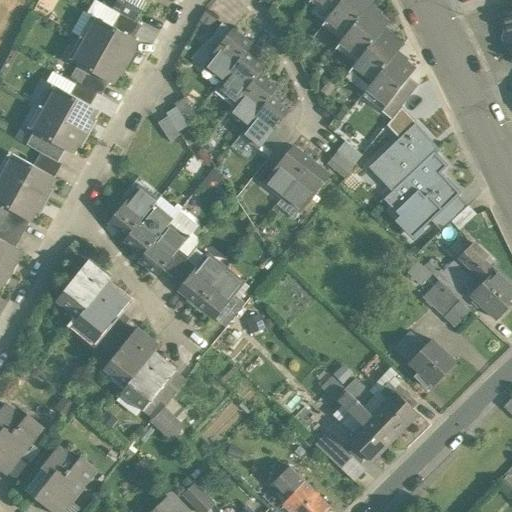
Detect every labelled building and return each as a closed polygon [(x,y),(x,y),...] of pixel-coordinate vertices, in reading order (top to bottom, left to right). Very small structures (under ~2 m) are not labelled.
[(141,9),(124,0),(117,0),(112,10),(119,14),(133,22),(141,9)] [(149,0),(124,0),(141,9),(143,10),(149,0)] [(310,0),(308,2),(328,18),(342,0),(310,0)] [(373,0),(342,0),(328,18),(322,26),(341,41),(369,7),(373,0)] [(341,41),(335,49),(354,65),(382,31),(388,22),(369,7),(341,41)] [(222,23),(207,12),(200,22),(215,33),(222,23)] [(511,12),(501,16),(506,33),(511,35),(511,39),(511,12)] [(133,22),(119,14),(112,27),(133,39),(140,26),(133,22)] [(112,27),(92,16),(80,38),(125,64),(137,42),(133,39),(112,27)] [(215,33),(208,41),(217,49),(231,31),(222,23),(215,33)] [(217,49),(202,68),(220,82),(244,52),(250,45),(232,30),(231,31),(217,49)] [(401,46),(382,31),(354,65),(348,73),(368,88),(395,53),(401,46)] [(125,64),(80,38),(68,60),(87,71),(109,83),(113,85),(125,64)] [(220,82),(214,90),(233,105),(257,75),(263,67),(244,52),(220,82)] [(368,88),(361,96),(381,112),(393,97),(408,78),(415,69),(395,53),(368,88)] [(109,83),(87,71),(80,84),(97,94),(101,96),(109,83)] [(233,105),(227,112),(246,127),(270,97),(276,89),(257,75),(233,105)] [(408,78),(393,97),(402,104),(417,86),(408,78)] [(80,84),(76,82),(68,95),(90,107),(97,94),(80,84)] [(68,95),(51,86),(39,107),(84,133),(96,111),(90,107),(68,95)] [(246,127),(239,135),(259,150),(263,146),(277,128),(289,113),(270,97),(246,127)] [(196,117),(184,98),(173,105),(175,108),(186,123),(196,117)] [(84,133),(39,107),(27,129),(44,138),(65,150),(72,154),(84,133)] [(186,123),(175,108),(165,114),(167,117),(177,133),(187,126),(186,125),(186,123)] [(386,126),(399,139),(414,125),(400,109),(386,126)] [(177,133),(167,117),(158,123),(170,142),(179,136),(177,133)] [(392,192),(434,153),(438,149),(414,125),(399,139),(369,167),(392,192)] [(277,128),(263,146),(271,153),(281,141),(286,135),(277,128)] [(65,150),(44,138),(37,151),(40,153),(58,163),(65,150)] [(271,153),(267,159),(276,166),(291,149),(281,141),(271,153)] [(362,155),(344,141),(337,151),(354,165),(362,155)] [(276,166),(262,184),(281,199),(311,161),(292,147),(276,166)] [(337,151),(329,160),(347,174),(354,165),(337,151)] [(33,166),(9,153),(0,167),(0,176),(42,200),(54,178),(33,166)] [(58,163),(40,153),(33,166),(54,178),(61,165),(58,163)] [(430,221),(457,196),(459,194),(439,173),(446,166),(434,153),(392,192),(384,200),(399,216),(416,234),(430,221)] [(311,161),(281,199),(300,214),(330,177),(311,161)] [(42,200),(0,176),(0,205),(9,210),(29,222),(42,200)] [(139,186),(110,223),(127,237),(151,207),(154,203),(157,200),(139,186)] [(441,232),(451,222),(467,207),(457,196),(430,221),(441,232)] [(173,208),(160,198),(154,203),(151,207),(169,222),(179,211),(181,208),(176,204),(173,208)] [(127,237),(123,242),(141,257),(166,226),(169,222),(151,207),(127,237)] [(467,207),(451,222),(459,230),(476,215),(467,207)] [(29,222),(9,210),(1,223),(22,235),(29,222)] [(198,226),(179,211),(169,222),(166,226),(185,241),(198,226)] [(22,235),(1,223),(0,225),(0,239),(20,252),(28,238),(22,235)] [(185,241),(166,226),(141,257),(138,261),(157,276),(162,269),(178,250),(185,241)] [(0,239),(0,268),(8,273),(20,252),(0,239)] [(488,259),(473,244),(459,259),(484,283),(494,273),(484,263),(488,259)] [(178,250),(162,269),(172,277),(186,260),(187,258),(178,250)] [(182,286),(178,290),(196,305),(223,271),(226,268),(208,253),(196,268),(182,286)] [(76,258),(62,276),(72,284),(86,266),(76,258)] [(443,274),(436,280),(459,302),(471,314),(479,305),(471,297),(484,283),(459,259),(443,274)] [(186,260),(172,277),(182,286),(196,268),(186,260)] [(72,284),(57,303),(77,319),(105,285),(110,279),(89,262),(86,266),(72,284)] [(443,274),(430,262),(424,268),(436,280),(443,274)] [(0,288),(8,273),(0,268),(0,288)] [(223,271),(196,305),(214,320),(242,286),(223,271)] [(484,283),(471,297),(479,305),(496,321),(511,304),(511,290),(494,273),(484,283)] [(438,282),(423,298),(444,317),(459,302),(438,282)] [(77,319),(72,326),(94,343),(105,329),(119,311),(126,303),(105,285),(77,319)] [(119,311),(105,329),(115,336),(120,331),(129,319),(119,311)] [(392,346),(409,363),(422,350),(416,343),(420,339),(409,329),(392,346)] [(115,357),(105,370),(125,387),(153,353),(158,347),(137,330),(115,357)] [(115,336),(105,349),(115,357),(130,339),(120,331),(115,336)] [(210,346),(194,331),(186,339),(202,355),(210,346)] [(422,350),(409,363),(433,387),(455,364),(431,341),(422,350)] [(174,371),(153,353),(125,387),(121,394),(142,411),(153,397),(174,371)] [(174,371),(153,397),(164,406),(186,379),(174,370),(174,371)] [(354,380),(344,389),(345,390),(350,395),(351,396),(360,386),(354,380)] [(337,382),(326,392),(335,401),(339,396),(345,390),(344,389),(337,382)] [(392,391),(387,385),(379,393),(386,400),(394,392),(409,406),(413,402),(396,386),(392,391)] [(375,400),(360,386),(351,396),(366,410),(375,400)] [(350,395),(345,390),(339,396),(343,402),(350,395)] [(409,406),(394,392),(386,400),(372,415),(371,416),(395,439),(418,415),(409,406)] [(351,396),(350,395),(343,402),(341,405),(357,420),(359,418),(365,423),(371,416),(372,415),(366,410),(351,396)] [(511,398),(511,399),(503,408),(511,416),(511,398)] [(24,421),(5,406),(0,411),(0,469),(6,474),(21,456),(42,428),(28,416),(24,421)] [(181,428),(162,409),(151,420),(171,439),(181,428)] [(365,423),(348,441),(355,448),(351,453),(358,460),(363,455),(371,464),(395,439),(371,416),(365,423)] [(349,456),(326,435),(315,445),(338,467),(349,456)] [(81,458),(77,462),(58,447),(41,469),(52,477),(35,499),(51,511),(63,511),(97,470),(81,458)] [(21,456),(6,473),(15,481),(30,463),(21,456)] [(288,467),(274,482),(290,497),(303,483),(304,482),(288,467)] [(282,505),(282,506),(288,511),(324,511),(329,508),(303,483),(290,497),(282,505)] [(206,511),(214,505),(194,484),(183,495),(199,511),(206,511)] [(176,511),(165,499),(151,511),(176,511)]
